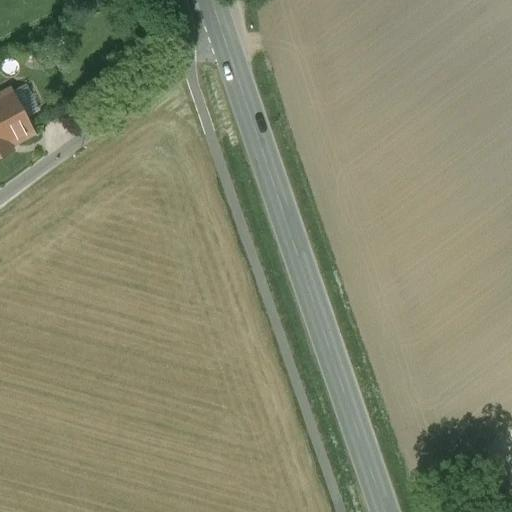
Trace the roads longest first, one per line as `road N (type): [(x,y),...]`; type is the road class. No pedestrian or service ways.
road 1 (primary): [(219,28),(383,511)]
road 2 (unclassified): [(0,201),(219,28)]
